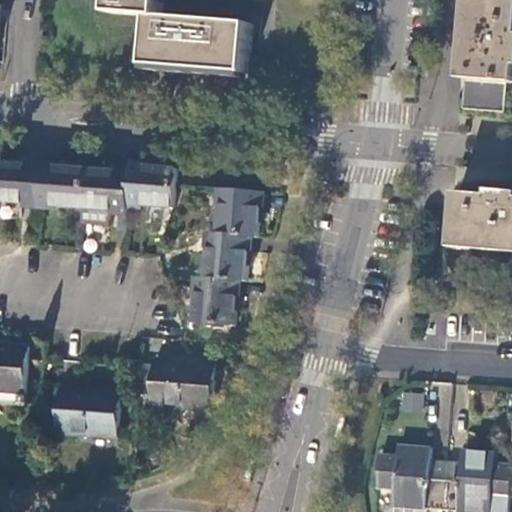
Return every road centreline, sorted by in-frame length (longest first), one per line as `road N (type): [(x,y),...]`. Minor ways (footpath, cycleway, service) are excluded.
road 1 (residential): [(22,116),(382,144)]
road 2 (tertiary): [(382,144),(330,344)]
road 3 (residential): [(511,367),(369,356),(330,344)]
road 4 (tertiary): [(330,344),(288,511)]
road 5 (residential): [(162,300),(0,286)]
road 6 (tertiary): [(397,0),(382,144)]
road 7 (residential): [(382,144),(511,151)]
